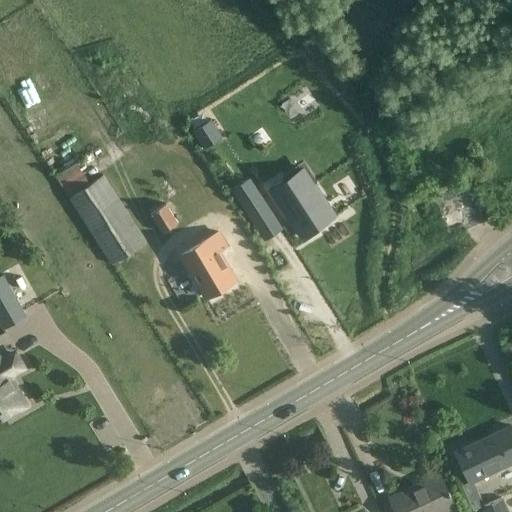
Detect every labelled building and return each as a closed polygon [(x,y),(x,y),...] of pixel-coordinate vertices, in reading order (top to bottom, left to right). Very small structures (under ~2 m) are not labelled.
[(204,148),(222,136),(211,119),(193,130),(204,148)] [(89,182),(76,162),(55,176),(112,264),(145,243),(101,175),(89,182)] [(286,178),(270,188),(302,237),(335,215),(314,183),(309,175),(303,167),(300,169),(286,178)] [(232,189),(254,223),(272,211),(249,177),(232,189)] [(482,197),(474,201),(479,211),(487,207),(482,197)] [(151,213),(163,233),(177,224),(179,223),(168,205),(167,203),(151,213)] [(227,246),(219,232),(182,254),(206,295),(235,278),(219,251),(227,246)] [(0,306),(17,298),(4,274),(0,275),(0,306)] [(0,359),(0,416),(2,415),(4,418),(19,409),(26,405),(8,374),(13,371),(14,371),(14,372),(23,367),(15,353),(5,359),(1,361),(0,359)] [(511,461),(511,425),(455,453),(468,482),(511,461)] [(442,511),(455,506),(440,474),(390,497),(396,511),(442,511)] [(510,511),(502,496),(480,506),(483,511),(510,511)]
